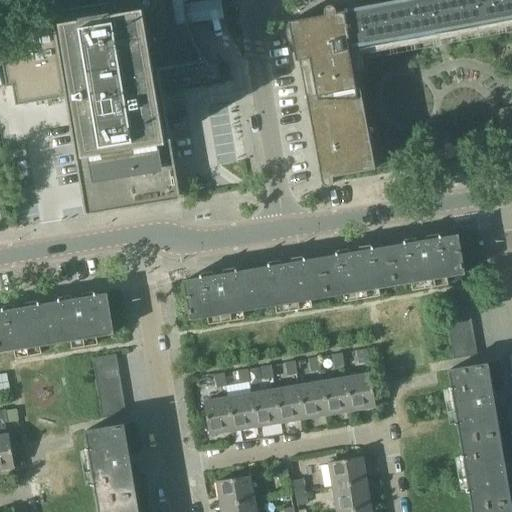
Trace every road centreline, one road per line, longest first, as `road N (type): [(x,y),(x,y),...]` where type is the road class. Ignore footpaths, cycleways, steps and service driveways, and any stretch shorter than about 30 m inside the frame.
road 1 (residential): [(397,511),(384,432),(178,466)]
road 2 (residential): [(283,233),(253,42),(252,20),(267,0)]
road 3 (residential): [(178,466),(139,234)]
road 4 (residential): [(283,233),(503,196)]
road 5 (residential): [(139,234),(210,242),(283,233)]
road 6 (residential): [(0,258),(139,234)]
